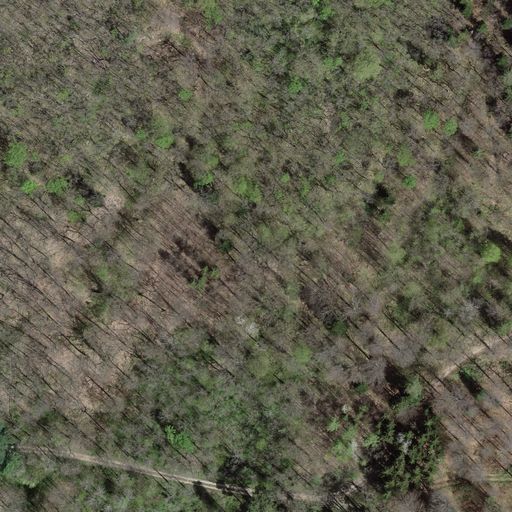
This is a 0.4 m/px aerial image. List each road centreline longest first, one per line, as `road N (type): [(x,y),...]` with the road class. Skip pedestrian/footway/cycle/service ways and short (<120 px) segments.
road 1 (track): [(0,449),(316,498),(369,478),(442,375),(511,334)]
road 2 (track): [(316,498),(372,506),(452,478),(511,477)]
